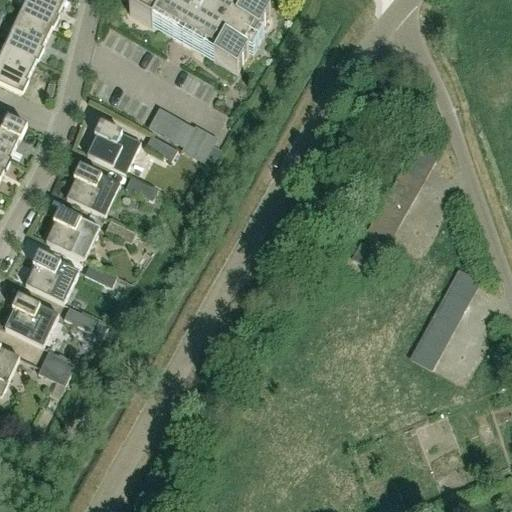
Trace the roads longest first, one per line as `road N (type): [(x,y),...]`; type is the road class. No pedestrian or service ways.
road 1 (unclassified): [(101,511),(350,70),(400,13)]
road 2 (unclassified): [(511,292),(400,13)]
road 3 (residential): [(0,251),(57,132),(99,0)]
